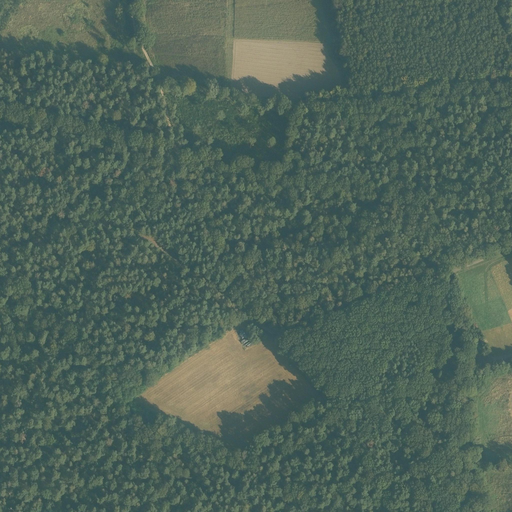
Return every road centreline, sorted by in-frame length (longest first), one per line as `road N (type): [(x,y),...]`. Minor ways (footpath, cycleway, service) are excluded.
road 1 (unclassified): [(511,249),(324,325),(283,333),(241,313),(137,233),(90,219)]
road 2 (track): [(252,320),(207,244),(158,88)]
road 3 (track): [(395,511),(322,391),(265,329)]
road 4 (track): [(312,511),(123,394)]
road 5 (track): [(174,152),(0,111)]
road 6 (track): [(123,394),(72,332),(0,269)]
road 7 (track): [(182,511),(123,394)]
